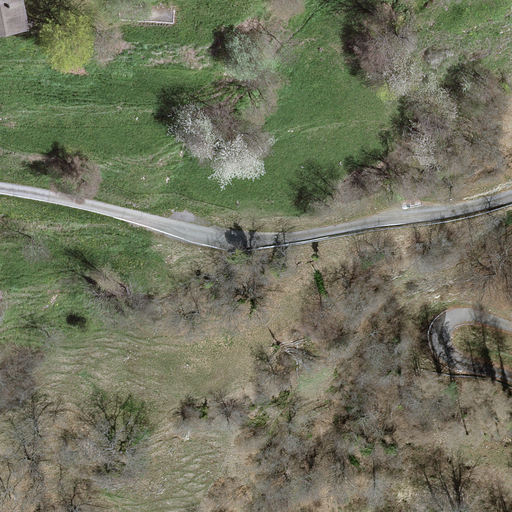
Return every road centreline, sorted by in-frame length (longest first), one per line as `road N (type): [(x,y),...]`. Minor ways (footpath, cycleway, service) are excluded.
road 1 (unclassified): [(511,197),(284,238),(230,239),(0,187)]
road 2 (unclassified): [(511,376),(450,359),(439,343),(443,325),(463,315),(511,326)]
